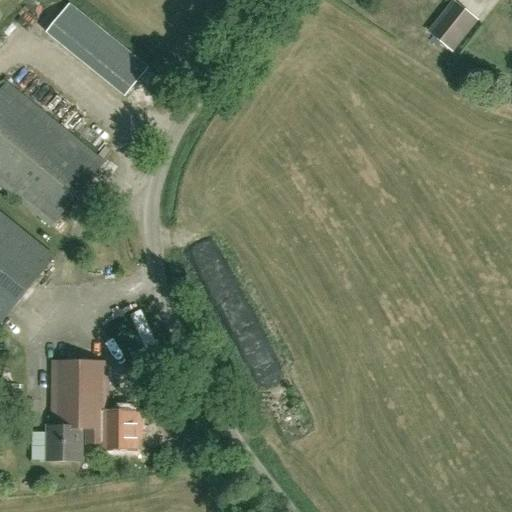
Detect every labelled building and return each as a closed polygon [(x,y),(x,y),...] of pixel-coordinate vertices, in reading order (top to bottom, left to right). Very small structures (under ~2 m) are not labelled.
[(48,30),(126,94),(149,67),(71,2),(48,30)] [(454,3),(430,33),(452,51),(476,21),(454,3)] [(7,83),(0,90),(0,184),(52,226),(104,162),(7,83)] [(0,324),(54,258),(0,213),(0,324)] [(54,363),(54,428),(48,428),(48,461),(81,461),(81,442),(82,442),(82,429),(86,429),(86,444),(107,444),(107,450),(134,450),(134,431),(136,431),(136,412),(107,413),(107,363),(54,363)]
